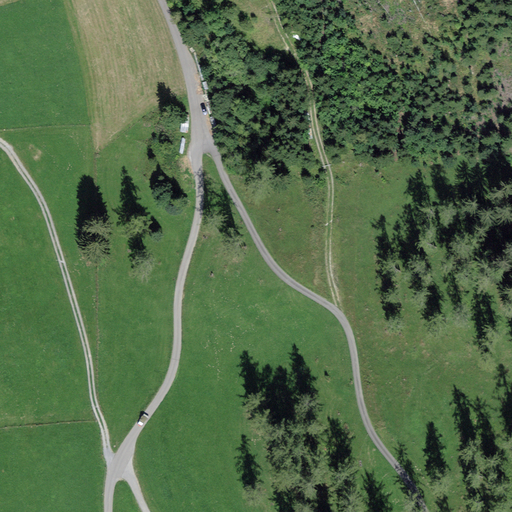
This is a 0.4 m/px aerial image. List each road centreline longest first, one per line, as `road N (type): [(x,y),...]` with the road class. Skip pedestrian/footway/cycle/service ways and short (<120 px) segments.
road 1 (track): [(425,511),(367,425),(343,318),(268,258),(195,128)]
road 2 (track): [(107,511),(114,470),(174,363),(178,291),(197,212),(195,128)]
road 3 (track): [(0,142),(45,207),(114,470)]
road 4 (track): [(339,314),(329,271),(328,172),(304,74),(268,0)]
road 5 (track): [(195,128),(188,69),(161,0)]
